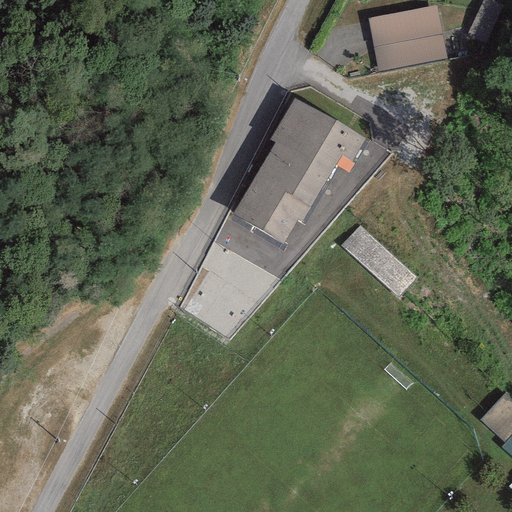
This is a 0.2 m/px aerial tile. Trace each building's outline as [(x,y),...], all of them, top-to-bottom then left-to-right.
[(503,7),(488,0),(483,0),(467,35),(486,44),(503,7)] [(437,8),(366,20),(375,72),(446,60),(437,8)] [(364,143),(294,101),(269,143),(275,147),(232,218),(287,251),(342,159),(351,165),(364,143)] [(341,244),(367,267),(385,248),(359,225),(341,244)] [(238,295),(262,304),(273,274),(249,265),(238,295)] [(504,456),(511,452),(511,406),(510,402),(485,413),(504,456)]
